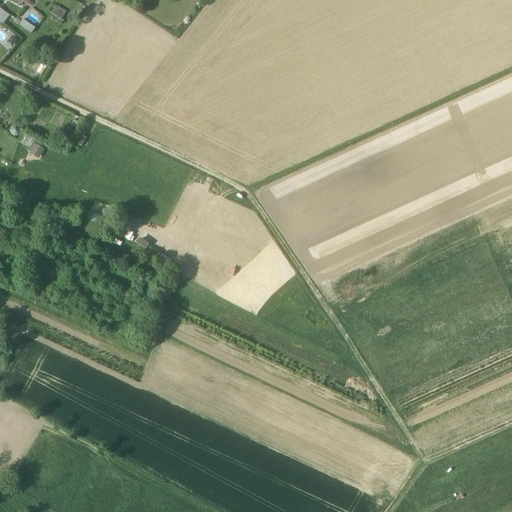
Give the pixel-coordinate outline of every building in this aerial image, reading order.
[(62,18),(66,10),(55,5),(52,14),(62,18)] [(0,8),(0,22),(2,25),(10,16),(7,14),(0,8)] [(30,32),(34,28),(23,19),(19,24),(30,32)] [(12,46),(16,38),(12,36),(8,44),(12,46)] [(29,152),(39,159),(45,149),(35,143),(29,152)] [(135,245),(145,251),(149,243),(139,237),(135,245)]
